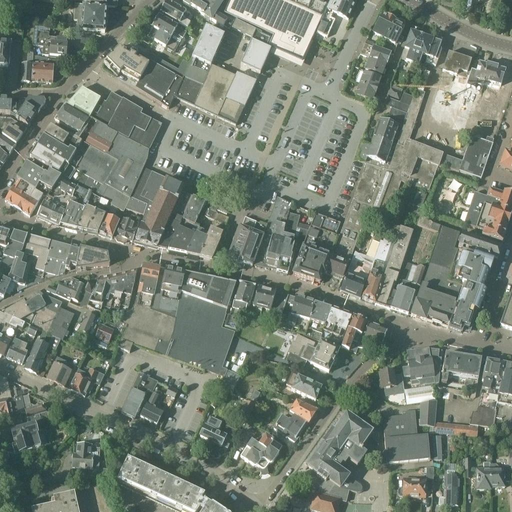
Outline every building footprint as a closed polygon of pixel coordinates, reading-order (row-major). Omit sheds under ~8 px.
[(115,0),(52,0),(53,3),(72,5),(72,2),(105,4),(105,7),(115,8),(115,0)] [(226,21),(217,15),(221,10),(218,9),(223,1),(220,0),(184,0),(182,4),(222,28),(224,26),(229,29),(233,23),(227,20),(226,21)] [(230,0),(224,14),(273,37),(268,48),(271,49),(302,63),(312,41),(312,40),(327,7),(328,8),(331,0),(230,0)] [(331,0),(327,10),(348,20),(357,0),(331,0)] [(178,26),(177,28),(185,32),(190,24),(188,23),(192,17),(167,3),(164,4),(162,7),(163,10),(163,11),(161,15),(177,24),(176,25),(178,26)] [(105,33),(107,8),(75,6),(74,21),(78,22),(77,29),(65,28),(65,30),(67,30),(67,32),(77,33),(77,32),(81,32),(105,33)] [(15,16),(15,15),(15,14),(15,13),(14,12),(13,11),(12,10),(11,10),(10,10),(9,10),(8,10),(7,10),(6,11),(5,12),(4,13),(4,14),(4,16),(4,17),(5,18),(6,19),(7,20),(8,20),(9,21),(10,21),(11,21),(12,20),(13,19),(14,18),(15,17),(15,16)] [(383,15),(373,34),(386,41),(394,21),(396,17),(390,14),(388,18),(383,15)] [(148,38),(167,49),(167,51),(171,53),(173,52),(174,53),(179,44),(181,46),(184,40),(183,39),(186,33),(185,32),(177,28),(159,18),(148,38)] [(386,41),(395,45),(405,27),(404,26),(406,22),(400,19),(398,23),(394,21),(386,41)] [(236,21),(232,29),(244,35),(245,34),(253,38),(240,66),(259,75),(260,75),(266,61),(271,50),(266,49),(271,39),(267,37),(262,35),(260,35),(261,33),(257,31),(252,29),(247,26),(241,24),(236,21)] [(51,29),(48,29),(38,28),(36,27),(33,46),(43,47),(43,56),(66,58),(68,40),(57,39),(57,44),(49,43),(51,29)] [(412,64),(422,37),(418,35),(420,30),(413,28),(411,33),(411,32),(401,60),(412,64)] [(183,80),(175,99),(204,112),(211,96),(222,72),(211,67),(224,38),(205,29),(200,41),(198,45),(197,47),(187,70),(185,74),(183,80)] [(422,56),(427,58),(433,40),(434,36),(428,33),(426,38),(422,37),(412,64),(419,66),(422,56)] [(81,41),(83,44),(93,46),(94,37),(82,35),(81,41)] [(10,39),(0,37),(0,72),(7,74),(10,39)] [(433,40),(427,58),(425,64),(436,67),(441,50),(439,49),(441,43),(433,40)] [(359,56),(370,59),(386,65),(387,66),(391,55),(364,45),(359,56)] [(138,83),(148,65),(139,60),(138,62),(134,60),(137,54),(132,51),(129,56),(125,55),(126,53),(119,49),(104,64),(110,70),(112,67),(119,75),(121,74),(138,83)] [(21,83),(31,84),(33,64),(33,60),(33,57),(33,54),(28,53),(27,66),(22,66),(21,83)] [(448,53),(442,72),(456,76),(462,58),(448,53)] [(154,56),(151,62),(172,74),(175,68),(154,56)] [(47,59),(33,57),(33,60),(37,61),(36,64),(33,64),(31,84),(51,85),(52,74),(57,74),(58,73),(58,68),(57,67),(53,66),(40,65),(40,62),(47,63),(47,59)] [(468,80),(471,70),(468,69),(471,61),(462,58),(456,76),(468,80)] [(382,76),(386,65),(370,59),(365,70),(382,76)] [(168,109),(182,80),(172,74),(151,62),(150,61),(148,65),(138,83),(135,89),(168,109)] [(478,85),(482,86),(485,79),(483,78),(487,65),(486,65),(485,65),(485,63),(481,62),(480,64),(479,63),(476,72),(471,70),(468,80),(466,85),(474,88),(475,84),(478,85)] [(485,79),(482,86),(488,88),(499,91),(505,71),(503,70),(503,68),(500,68),(498,69),(497,68),(497,67),(487,64),(486,65),(487,65),(483,78),(485,79)] [(175,68),(172,74),(182,80),(183,80),(185,74),(178,70),(175,68)] [(211,96),(204,112),(236,127),(256,82),(237,74),(235,78),(222,72),(211,96)] [(364,73),(360,84),(376,91),(381,80),(364,73)] [(372,102),(376,91),(360,85),(355,96),(372,102)] [(388,97),(399,101),(402,93),(390,89),(388,97)] [(67,106),(87,117),(92,108),(98,98),(82,90),(67,106)] [(143,112),(112,94),(106,103),(98,98),(92,108),(87,117),(90,119),(94,121),(98,123),(108,129),(116,133),(117,133),(129,139),(150,151),(163,126),(142,116),(143,112)] [(0,113),(11,115),(12,100),(0,99),(0,113)] [(26,104),(38,113),(45,103),(44,100),(20,99),(19,101),(18,102),(20,103),(20,102),(25,105),(26,104)] [(403,113),(407,114),(410,106),(387,99),(384,106),(391,109),(403,113)] [(428,99),(425,108),(444,114),(447,106),(428,99)] [(38,114),(38,113),(26,104),(25,105),(20,102),(20,103),(18,102),(17,103),(19,104),(17,106),(16,106),(16,115),(18,116),(16,118),(28,127),(37,113),(38,114)] [(65,105),(55,121),(78,134),(77,137),(70,133),(69,135),(79,140),(85,131),(88,127),(87,127),(88,126),(86,125),(90,119),(87,117),(67,106),(65,105)] [(425,108),(422,116),(441,123),(444,114),(425,108)] [(401,120),(403,113),(391,109),(389,116),(401,120)] [(422,116),(419,125),(438,131),(441,123),(422,116)] [(0,134),(16,145),(27,129),(11,119),(0,118),(0,134)] [(94,121),(89,131),(93,133),(98,123),(94,121)] [(379,121),(373,138),(392,145),(398,128),(379,121)] [(452,121),(446,139),(455,143),(461,124),(452,121)] [(98,123),(93,133),(91,136),(109,146),(117,134),(117,133),(116,133),(108,129),(98,123)] [(461,124),(455,143),(463,145),(470,127),(461,124)] [(419,125),(416,133),(435,140),(438,131),(419,125)] [(51,127),(45,137),(64,149),(69,152),(70,150),(75,153),(81,142),(79,140),(69,135),(69,134),(67,137),(51,127)] [(470,127),(463,145),(472,148),(478,130),(470,127)] [(478,130),(472,148),(480,151),(487,133),(478,130)] [(136,165),(133,171),(141,176),(144,170),(147,164),(148,161),(150,151),(129,139),(117,133),(117,134),(109,146),(138,162),(136,165)] [(416,133),(413,141),(424,145),(432,148),(435,140),(416,133)] [(487,133),(480,151),(489,155),(496,136),(487,133)] [(16,145),(0,134),(0,149),(9,156),(16,145)] [(109,146),(91,136),(86,144),(111,157),(110,158),(118,163),(133,171),(136,165),(138,162),(109,146)] [(75,171),(82,175),(89,178),(101,184),(104,186),(110,175),(75,153),(70,150),(69,152),(64,149),(45,137),(44,138),(45,138),(38,148),(64,164),(64,165),(75,171)] [(355,160),(367,164),(369,159),(385,165),(392,145),(373,138),(370,147),(361,144),(355,160)] [(408,140),(405,149),(420,155),(424,145),(413,141),(408,140)] [(118,163),(110,158),(81,142),(75,153),(110,175),(118,163)] [(511,147),(510,154),(508,153),(508,154),(505,153),(500,168),(511,171),(511,147)] [(33,157),(34,162),(58,175),(67,181),(69,182),(75,171),(64,165),(64,164),(38,148),(33,157)] [(405,149),(401,159),(417,164),(420,155),(405,149)] [(8,157),(0,151),(0,164),(2,166),(8,157)] [(401,159),(398,169),(413,174),(417,164),(401,159)] [(131,197),(141,176),(133,171),(118,163),(110,175),(104,186),(101,190),(111,196),(115,189),(131,198),(131,197)] [(16,180),(18,181),(29,188),(34,191),(44,174),(26,164),(16,180)] [(365,168),(350,211),(381,222),(397,179),(365,168)] [(148,247),(157,249),(165,234),(183,193),(184,194),(188,195),(190,190),(153,172),(152,173),(144,170),(141,176),(131,197),(131,198),(147,205),(143,217),(140,226),(135,243),(148,247)] [(44,174),(34,191),(43,196),(46,198),(48,198),(60,179),(49,172),(47,176),(44,174)] [(85,184),(89,178),(82,175),(79,180),(85,184)] [(61,178),(60,179),(48,198),(45,205),(44,204),(37,219),(48,223),(52,214),(49,212),(51,207),(54,200),(65,198),(66,195),(65,195),(70,184),(61,178)] [(64,227),(77,231),(92,195),(94,197),(101,184),(89,178),(85,184),(82,190),(76,188),(66,214),(64,219),(60,226),(64,227)] [(85,184),(79,180),(76,187),(76,188),(82,190),(85,184)] [(17,210),(29,188),(18,181),(5,202),(17,210)] [(66,214),(76,188),(76,187),(70,184),(65,195),(66,195),(65,198),(54,200),(51,207),(49,212),(52,214),(48,223),(59,228),(60,226),(64,219),(66,214)] [(104,186),(101,184),(94,197),(108,205),(112,207),(123,213),(125,210),(131,198),(115,189),(111,196),(101,190),(104,186)] [(34,191),(29,188),(17,210),(30,217),(43,196),(34,191)] [(463,225),(483,232),(481,237),(501,244),(511,212),(511,196),(503,194),(503,195),(489,190),(486,198),(474,194),(463,225)] [(422,209),(426,196),(417,192),(412,205),(422,209)] [(157,249),(168,251),(193,197),(188,195),(184,194),(165,234),(157,249)] [(108,205),(94,197),(92,195),(77,231),(87,233),(97,209),(99,206),(106,209),(108,205)] [(203,201),(193,197),(168,251),(187,255),(198,230),(202,223),(197,221),(204,205),(207,207),(210,198),(205,196),(203,201)] [(131,198),(125,210),(143,217),(147,205),(131,198)] [(267,226),(253,266),(277,271),(277,267),(278,267),(285,240),(281,239),(282,236),(288,215),(287,215),(289,210),(290,210),(291,205),(277,199),(269,221),(267,226)] [(216,213),(219,207),(212,203),(209,210),(216,213)] [(106,213),(97,209),(87,233),(98,235),(106,213)] [(218,214),(208,210),(205,218),(215,222),(218,214)] [(113,238),(119,223),(115,221),(117,216),(108,212),(98,235),(108,237),(112,239),(113,238)] [(229,219),(218,214),(215,222),(226,226),(229,219)] [(282,236),(293,238),(297,225),(299,218),(288,215),(282,236)] [(322,284),(332,257),(344,227),(314,215),(309,228),(300,251),(300,252),(301,252),(299,257),(297,263),(293,276),(299,277),(298,278),(314,283),(314,282),(320,284),(320,283),(322,284)] [(121,224),(119,223),(113,238),(115,239),(117,242),(123,244),(126,243),(127,240),(132,242),(138,225),(139,220),(131,217),(129,222),(123,219),(121,224)] [(417,227),(431,231),(433,225),(432,224),(427,220),(420,217),(417,227)] [(253,266),(267,226),(260,223),(257,232),(253,231),(256,223),(245,218),(241,228),(239,228),(226,264),(252,267),(253,266)] [(309,228),(301,226),(297,225),(293,238),(297,239),(295,250),(300,251),(309,228)] [(433,225),(431,231),(438,233),(440,227),(433,225)] [(389,310),(395,294),(392,293),(413,232),(394,226),(391,234),(395,235),(393,239),(396,240),(394,245),(374,306),(389,310)] [(421,288),(411,318),(424,322),(446,330),(447,329),(448,330),(462,288),(460,287),(446,282),(457,250),(454,249),(460,234),(441,227),(429,265),(426,271),(421,288)] [(223,232),(212,228),(209,234),(210,235),(200,258),(212,260),(220,242),(219,242),(223,232)] [(0,247),(6,249),(13,234),(0,230),(0,247)] [(210,235),(209,234),(198,230),(187,255),(200,258),(210,235)] [(18,292),(27,289),(26,283),(30,269),(31,266),(30,266),(25,264),(27,259),(20,258),(21,257),(24,248),(27,237),(13,234),(6,249),(0,267),(0,276),(11,282),(11,283),(15,285),(18,292)] [(476,252),(496,258),(500,247),(463,234),(458,248),(462,249),(463,247),(475,251),(475,252),(476,252)] [(293,238),(282,236),(281,239),(285,240),(278,267),(277,267),(277,271),(276,272),(287,275),(289,270),(290,270),(294,251),(292,251),(293,244),(292,244),(293,238)] [(26,283),(27,289),(43,282),(46,270),(48,260),(49,253),(48,253),(50,243),(29,237),(26,249),(24,248),(21,257),(20,258),(27,259),(25,264),(30,266),(31,266),(30,269),(26,283)] [(340,292),(360,300),(370,272),(381,242),(375,240),(373,244),(372,243),(370,249),(369,248),(365,257),(355,253),(340,292)] [(362,301),(374,306),(394,245),(383,240),(382,243),(381,242),(370,272),(371,273),(362,301)] [(46,270),(43,282),(66,275),(72,249),(52,244),(49,253),(48,260),(46,270)] [(72,249),(66,275),(77,272),(80,251),(72,249)] [(462,288),(448,330),(459,334),(461,330),(468,332),(475,312),(478,313),(478,311),(481,312),(483,306),(481,305),(485,292),(482,291),(486,280),(488,280),(489,275),(487,275),(488,274),(490,268),(492,269),(496,259),(496,258),(476,252),(475,252),(474,255),(457,250),(446,282),(460,287),(462,288)] [(80,251),(77,272),(109,266),(107,266),(106,257),(80,251)] [(349,263),(332,257),(322,284),(322,285),(324,286),(325,284),(323,283),(326,276),(332,278),(332,280),(337,286),(339,287),(338,291),(349,263)] [(136,306),(159,314),(165,288),(160,286),(163,271),(164,270),(148,266),(147,266),(144,267),(136,306)] [(421,288),(426,271),(417,268),(412,285),(421,288)] [(165,288),(159,314),(176,319),(181,294),(180,293),(184,274),(166,270),(166,272),(163,271),(160,286),(165,288)] [(137,272),(128,274),(120,307),(129,308),(133,293),(137,272)] [(128,274),(119,277),(111,309),(119,311),(120,307),(128,274)] [(176,319),(159,314),(136,306),(134,315),(128,314),(123,325),(128,327),(123,338),(121,341),(223,378),(224,378),(227,372),(222,369),(235,333),(222,329),(226,315),(236,285),(222,282),(184,274),(180,293),(181,294),(176,319)] [(0,301),(4,300),(6,294),(10,296),(12,292),(13,292),(15,288),(14,287),(15,285),(11,283),(11,282),(0,276),(0,301)] [(119,277),(109,278),(102,307),(111,309),(119,277)] [(102,307),(109,278),(100,280),(87,307),(100,313),(102,307)] [(79,282),(71,279),(62,282),(61,284),(61,283),(58,291),(56,296),(71,302),(71,300),(78,303),(85,287),(78,284),(79,282)] [(408,317),(411,318),(421,288),(412,285),(399,281),(395,294),(389,310),(408,317)] [(95,287),(88,283),(84,291),(92,295),(95,287)] [(236,331),(241,316),(246,318),(248,312),(246,311),(247,306),(249,307),(255,288),(239,284),(233,303),(234,303),(230,316),(228,316),(225,328),(236,331)] [(49,287),(47,292),(56,296),(58,291),(49,287)] [(246,318),(254,321),(255,314),(261,316),(268,291),(258,288),(253,307),(255,308),(253,313),(248,312),(246,318)] [(279,322),(282,315),(286,303),(288,296),(268,291),(261,316),(255,314),(254,321),(268,325),(268,324),(277,327),(278,328),(279,322)] [(511,293),(500,327),(511,331),(511,293)] [(298,330),(301,321),(307,301),(296,298),(296,299),(288,296),(286,303),(290,305),(289,310),(287,317),(282,315),(279,322),(278,328),(292,332),(293,328),(295,329),(298,330)] [(6,315),(25,324),(31,327),(38,331),(48,336),(49,335),(48,335),(59,309),(60,310),(62,304),(49,299),(45,307),(40,298),(26,306),(24,303),(6,314),(6,315)] [(297,334),(306,336),(308,330),(308,329),(310,322),(315,304),(307,301),(301,321),(298,330),(297,334)] [(320,342),(320,341),(323,332),(331,309),(315,304),(310,322),(308,329),(308,330),(306,336),(306,338),(320,342)] [(48,335),(49,335),(63,341),(64,338),(67,339),(69,334),(66,333),(74,316),(64,311),(60,310),(59,309),(48,335)] [(332,336),(341,313),(331,309),(323,332),(320,341),(329,345),(332,336)] [(347,334),(345,333),(352,317),(341,313),(332,336),(329,345),(341,350),(347,334)] [(0,316),(0,323),(7,327),(16,332),(17,330),(21,332),(25,324),(6,315),(5,316),(1,314),(0,316)] [(86,314),(86,315),(79,332),(86,335),(84,340),(90,342),(99,320),(86,314)] [(356,355),(358,349),(362,339),(363,339),(369,323),(353,317),(347,334),(341,350),(356,355)] [(113,334),(123,338),(128,327),(123,325),(121,323),(118,322),(116,327),(109,324),(107,330),(101,327),(94,344),(106,350),(113,334)] [(379,327),(369,323),(363,339),(362,339),(358,349),(369,349),(369,347),(371,343),(379,346),(380,345),(381,343),(382,344),(387,331),(379,327)] [(0,336),(6,339),(8,336),(13,338),(16,332),(7,327),(7,328),(5,332),(0,329),(0,336)] [(38,331),(31,327),(27,335),(35,338),(38,331)] [(0,336),(0,355),(3,357),(11,342),(6,339),(0,336)] [(7,359),(13,362),(21,344),(22,344),(23,341),(25,338),(22,336),(19,343),(15,341),(7,359)] [(329,373),(340,351),(323,343),(319,352),(314,349),(316,344),(299,336),(295,343),(293,342),(288,353),(290,354),(287,361),(304,369),(307,362),(311,364),(311,365),(329,373)] [(43,345),(30,373),(36,375),(39,368),(40,368),(41,368),(43,364),(42,363),(48,348),(56,351),(60,341),(52,337),(49,344),(47,344),(46,346),(43,345)] [(29,360),(24,370),(30,373),(43,345),(44,341),(41,340),(39,343),(37,342),(31,355),(29,354),(26,359),(29,360)] [(23,341),(22,344),(21,344),(13,362),(22,366),(28,353),(25,352),(27,346),(28,344),(23,341)] [(86,352),(77,348),(74,355),(82,359),(86,352)] [(433,388),(437,388),(441,359),(438,359),(439,351),(429,350),(429,349),(407,353),(409,362),(408,362),(409,368),(403,369),(404,378),(410,377),(412,386),(420,385),(420,387),(425,386),(425,388),(405,391),(407,407),(421,404),(420,427),(435,428),(437,402),(436,402),(433,388)] [(481,361),(464,358),(445,355),(441,384),(446,385),(448,377),(465,380),(463,389),(472,390),(470,399),(473,399),(475,398),(481,361)] [(67,363),(64,361),(57,358),(47,380),(64,388),(71,373),(65,370),(68,366),(66,365),(67,363)] [(488,362),(487,362),(485,370),(482,383),(484,383),(478,414),(473,413),(471,426),(479,427),(495,429),(501,386),(503,387),(507,367),(507,366),(506,366),(506,365),(505,365),(504,364),(489,361),(488,362)] [(510,430),(511,425),(511,420),(511,368),(507,367),(503,387),(501,386),(495,429),(510,430)] [(78,371),(69,390),(85,398),(87,392),(90,393),(94,385),(99,387),(104,377),(89,370),(87,375),(78,371)] [(405,395),(402,376),(394,378),(393,372),(387,372),(387,371),(382,372),(382,373),(380,373),(381,381),(379,382),(380,390),(388,389),(389,395),(395,394),(396,397),(405,395)] [(221,389),(232,395),(239,377),(228,372),(221,389)] [(139,374),(120,414),(133,420),(147,390),(153,393),(155,387),(158,383),(139,374)] [(316,403),(322,389),(291,375),(287,386),(293,389),(292,392),(316,403)] [(0,402),(10,400),(18,399),(17,393),(16,388),(9,389),(7,380),(0,376),(0,402)] [(158,388),(155,387),(153,393),(140,417),(157,425),(164,411),(155,407),(161,394),(156,391),(158,388)] [(177,392),(168,388),(165,395),(168,397),(166,402),(171,405),(174,399),(177,392)] [(255,392),(250,403),(255,406),(260,394),(255,392)] [(22,398),(26,414),(27,419),(31,418),(45,414),(50,413),(48,407),(45,408),(43,406),(30,410),(29,406),(31,405),(29,397),(26,398),(22,398)] [(14,416),(26,414),(22,398),(18,399),(10,400),(14,416)] [(218,401),(213,398),(209,406),(214,408),(218,401)] [(5,418),(14,416),(10,400),(0,402),(0,410),(4,412),(5,418)] [(250,417),(255,406),(250,403),(246,402),(241,413),(250,417)] [(291,413),(308,425),(317,412),(297,402),(290,413),(291,413)] [(387,466),(430,462),(427,437),(417,438),(415,412),(402,413),(402,417),(382,419),(387,466)] [(295,444),(308,425),(291,413),(290,413),(286,419),(283,417),(275,429),(295,444)] [(47,420),(45,414),(31,418),(27,419),(20,421),(22,429),(12,432),(15,444),(12,445),(15,455),(20,453),(32,450),(32,449),(41,447),(46,445),(43,435),(38,436),(37,434),(38,434),(36,428),(42,424),(41,422),(47,420)] [(324,445),(307,469),(318,476),(316,478),(324,483),(320,489),(318,496),(315,496),(311,511),(316,511),(337,511),(340,501),(346,503),(346,502),(349,492),(357,494),(359,494),(360,493),(361,492),(361,491),(362,490),(362,489),(361,488),(358,485),(338,471),(343,464),(345,465),(353,470),(356,467),(356,466),(357,467),(365,455),(369,450),(373,453),(375,451),(376,449),(377,448),(377,447),(377,446),(377,445),(377,444),(376,444),(376,443),(369,438),(372,434),(346,416),(334,434),(332,433),(324,445)] [(216,419),(215,422),(209,419),(205,429),(204,429),(200,438),(227,450),(236,432),(221,425),(223,423),(216,419)] [(247,424),(242,435),(247,439),(253,427),(247,424)] [(452,436),(453,426),(437,424),(436,434),(452,436)] [(453,426),(452,436),(470,437),(471,428),(453,426)] [(471,428),(470,437),(478,438),(479,427),(471,426),(471,428)] [(247,439),(242,435),(240,440),(246,444),(249,440),(247,439)] [(261,471),(261,472),(262,474),(266,473),(266,470),(266,469),(269,465),(270,465),(271,465),(272,464),(273,464),(279,456),(278,455),(282,448),(266,436),(259,446),(252,441),(240,457),(245,460),(244,461),(253,467),(254,467),(255,467),(256,467),(257,467),(260,469),(261,470),(261,471)] [(441,438),(432,438),(434,462),(442,461),(441,438)] [(78,445),(77,456),(99,458),(101,445),(92,444),(91,447),(78,445)] [(73,469),(96,471),(98,471),(98,469),(99,458),(77,456),(74,455),(73,461),(72,462),(72,466),(73,467),(73,469)] [(223,511),(212,505),(211,506),(202,500),(205,494),(128,459),(117,484),(177,511),(223,511)] [(490,492),(490,490),(490,466),(490,464),(483,464),(483,471),(477,471),(477,492),(490,492)] [(496,466),(490,466),(490,490),(504,490),(504,483),(509,483),(509,477),(507,477),(507,468),(499,468),(496,466)] [(92,482),(111,484),(108,470),(98,469),(98,471),(96,471),(96,475),(92,475),(92,482)] [(444,490),(444,491),(459,492),(459,480),(456,480),(456,472),(446,472),(445,477),(444,484),(443,486),(443,489),(444,490)] [(426,491),(426,487),(425,487),(425,480),(404,479),(404,490),(400,490),(398,492),(398,495),(400,498),(403,498),(416,499),(417,500),(420,500),(421,499),(424,499),(424,491),(426,491)] [(95,493),(108,491),(107,485),(93,488),(95,493)] [(108,491),(95,493),(96,499),(109,496),(108,491)] [(459,492),(444,491),(444,499),(440,499),(439,500),(439,506),(440,507),(458,507),(459,492)] [(77,511),(74,495),(64,498),(55,500),(57,506),(33,511),(77,511)] [(109,496),(96,499),(97,505),(111,502),(109,496)] [(111,502),(97,505),(99,511),(112,508),(111,502)]
